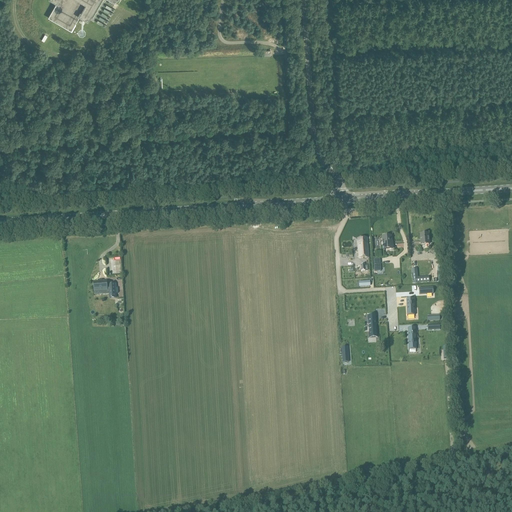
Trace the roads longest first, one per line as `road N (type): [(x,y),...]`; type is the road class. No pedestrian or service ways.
road 1 (primary): [(0,222),(342,197)]
road 2 (unclassified): [(342,197),(313,133),(303,0)]
road 3 (primary): [(342,197),(511,187)]
road 4 (track): [(43,52),(97,48),(143,0)]
